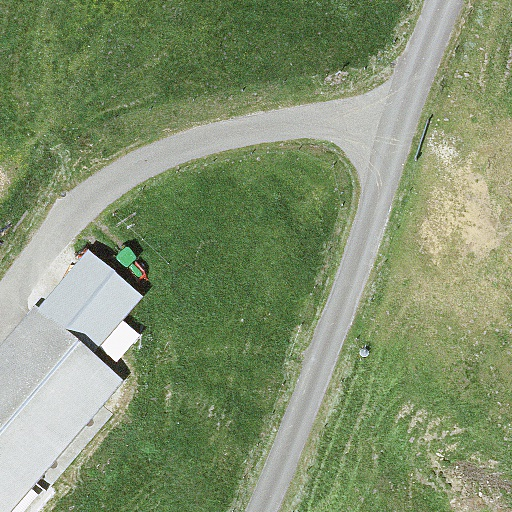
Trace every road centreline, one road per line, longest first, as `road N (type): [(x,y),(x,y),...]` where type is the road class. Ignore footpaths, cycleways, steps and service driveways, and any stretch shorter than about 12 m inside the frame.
road 1 (unclassified): [(445,0),(353,274),(261,511)]
road 2 (track): [(0,295),(85,203),(176,148),(239,130),(404,109)]
